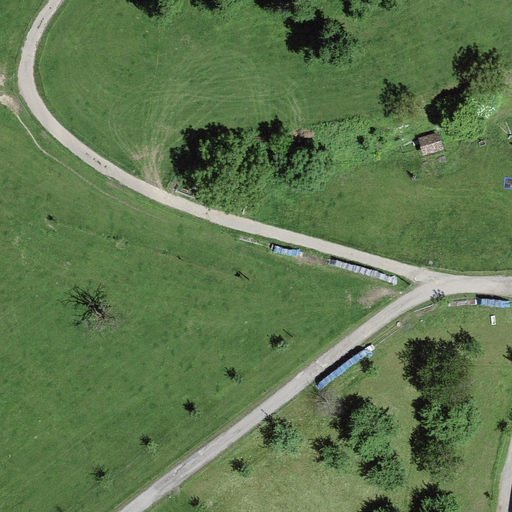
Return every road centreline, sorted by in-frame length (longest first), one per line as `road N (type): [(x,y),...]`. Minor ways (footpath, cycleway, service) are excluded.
road 1 (track): [(453,286),(201,211),(138,185),(71,143),(27,88),(36,30),(57,0)]
road 2 (residential): [(133,511),(416,295),(511,287)]
